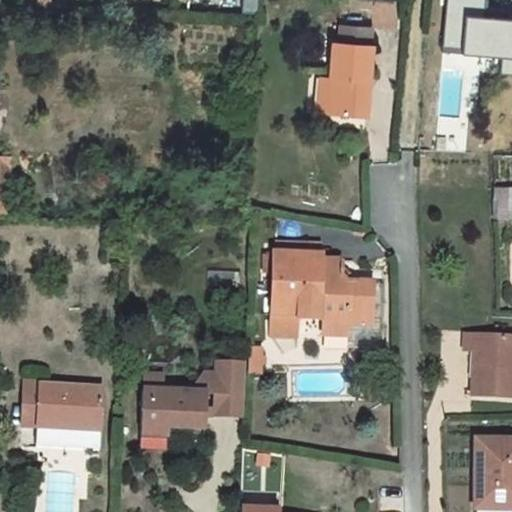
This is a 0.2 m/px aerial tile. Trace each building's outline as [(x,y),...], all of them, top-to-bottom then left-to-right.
[(242,0),(241,12),(258,13),(258,0),(242,0)] [(461,14),(445,13),(444,33),(460,34),(461,14)] [(339,43),(370,45),(371,27),(340,25),(339,43)] [(511,36),(496,33),(493,53),(508,56),(511,36)] [(333,42),(330,78),(328,113),(366,116),(371,45),(370,45),(339,43),(333,42)] [(319,112),(328,113),(330,78),(321,77),(319,112)] [(0,156),(0,217),(8,218),(10,157),(0,156)] [(100,170),(91,179),(101,188),(110,180),(100,170)] [(511,220),(511,189),(489,189),(489,200),(498,200),(498,220),(511,220)] [(498,200),(489,200),(489,220),(498,220),(498,200)] [(273,243),(272,255),(303,256),(303,260),(318,261),(318,244),(273,243)] [(271,314),(298,315),(299,315),(303,319),(314,319),(319,316),(322,321),(322,337),(348,337),(348,325),(365,325),(366,301),(371,301),(371,287),(371,283),(345,283),(339,277),(340,261),(318,261),(303,260),(303,256),(272,255),(271,314)] [(380,287),(371,287),(371,301),(366,301),(365,325),(348,325),(348,337),(347,348),(380,349),(380,287)] [(298,315),(271,314),(270,335),(297,336),(298,315)] [(472,379),(471,396),(511,398),(511,337),(464,335),(464,351),(477,352),(475,379),(472,379)] [(249,349),(248,373),(260,373),(260,368),(265,365),(266,358),(261,355),(261,349),(249,349)] [(245,362),(220,361),(219,374),(219,389),(244,390),(245,362)] [(164,375),(142,374),(140,435),(166,436),(167,429),(167,421),(205,423),(205,417),(206,394),(163,392),(163,386),(164,375)] [(195,387),(163,386),(163,392),(206,394),(205,417),(243,418),(244,390),(219,389),(219,374),(204,374),(195,387)] [(37,427),(39,385),(24,384),(22,426),(37,427)] [(39,385),(37,427),(36,444),(99,450),(102,388),(39,385)] [(205,423),(167,421),(167,429),(205,430),(205,423)] [(166,436),(140,435),(139,448),(166,448),(166,436)] [(511,440),(475,440),(474,509),(492,510),(511,510),(511,440)] [(269,466),(269,453),(257,453),(256,466),(269,466)]
